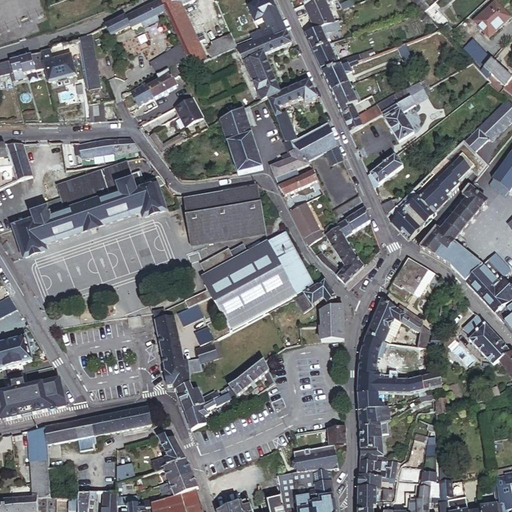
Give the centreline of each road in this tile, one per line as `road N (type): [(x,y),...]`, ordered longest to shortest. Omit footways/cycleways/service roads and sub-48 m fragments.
road 1 (residential): [(0,136),(131,130),(177,189),(266,181),(311,263),(364,304)]
road 2 (residential): [(281,0),(393,249)]
road 3 (residential): [(364,304),(353,336),(350,511)]
road 4 (residential): [(90,411),(165,401),(210,511)]
road 5 (residential): [(0,264),(90,411)]
road 6 (residential): [(511,345),(448,274),(393,249)]
